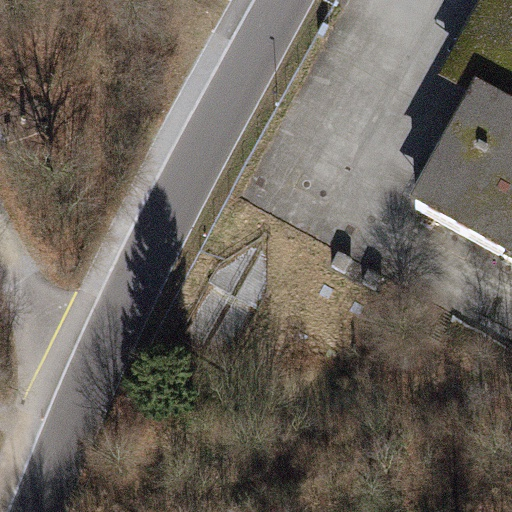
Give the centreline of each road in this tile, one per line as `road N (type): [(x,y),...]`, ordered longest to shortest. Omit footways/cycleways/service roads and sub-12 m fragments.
road 1 (unclassified): [(38,511),(126,302),(289,0)]
road 2 (track): [(85,390),(0,238)]
